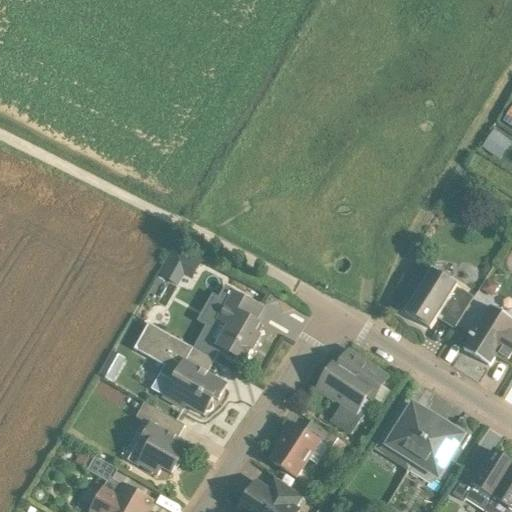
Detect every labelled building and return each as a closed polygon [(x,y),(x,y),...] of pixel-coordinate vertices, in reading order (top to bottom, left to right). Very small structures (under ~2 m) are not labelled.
[(485,148),(501,160),(511,144),(511,142),(497,132),(485,148)] [(174,249),(164,265),(184,277),(191,281),(201,265),(174,249)] [(474,299),(461,291),(460,292),(457,290),(458,287),(433,271),(424,284),(420,282),(410,299),(413,301),(405,315),(431,331),(437,321),(454,331),(474,299)] [(256,324),(263,311),(234,294),(218,321),(229,328),(218,349),(227,354),(228,356),(235,360),(238,360),(246,365),(261,340),(255,336),(260,326),(256,324)] [(511,321),(491,308),(464,352),(490,368),(496,358),(511,367),(511,321)] [(186,364),(193,350),(194,350),(149,325),(135,351),(164,368),(152,390),(165,398),(164,400),(184,411),(186,407),(204,417),(206,413),(209,413),(212,412),(213,409),(213,406),(212,403),(214,400),(219,402),(227,387),(186,364)] [(318,392),(341,408),(357,419),(367,404),(377,389),(379,391),(387,379),(356,358),(350,354),(342,366),(338,363),(330,374),(319,391),(318,392)] [(115,379),(114,372),(107,370),(102,379),(112,384),(115,379)] [(189,447),(184,444),(178,441),(186,428),(144,405),(136,419),(151,428),(140,448),(148,452),(139,467),(144,470),(143,471),(152,476),(153,474),(158,477),(162,470),(172,476),(175,472),(174,472),(175,470),(173,469),(177,462),(179,463),(180,461),(181,462),(183,458),(189,447)] [(415,463),(438,425),(414,410),(407,422),(399,417),(377,451),(410,471),(415,463)] [(311,424),(305,433),(293,425),(278,447),(280,449),(271,463),(298,481),(321,445),(329,449),(331,451),(334,447),(343,453),(347,447),(338,441),(328,435),(311,424)] [(454,435),(438,425),(415,463),(438,477),(457,448),(462,452),(471,438),(458,430),(454,435)] [(75,463),(90,471),(96,460),(82,451),(75,463)] [(485,511),(486,511),(511,471),(511,464),(495,454),(478,479),(468,473),(453,496),(464,503),(466,500),(485,511)] [(118,472),(98,461),(91,473),(111,484),(118,472)] [(511,511),(511,471),(486,511),(511,511)] [(298,509),(304,499),(274,479),(266,491),(256,484),(251,492),(247,491),(239,503),(242,505),(237,511),(300,511),(302,511),(298,509)] [(112,497),(105,494),(95,511),(146,511),(151,504),(118,486),(112,497)] [(354,511),(362,500),(347,491),(338,506),(347,511),(354,511)]
